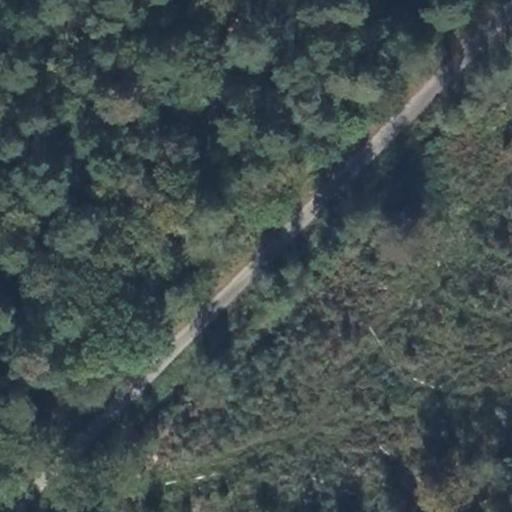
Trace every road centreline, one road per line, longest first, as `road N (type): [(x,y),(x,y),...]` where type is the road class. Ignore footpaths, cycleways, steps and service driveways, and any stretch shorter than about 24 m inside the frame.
road 1 (track): [(511,1),(110,405)]
road 2 (track): [(110,405),(5,511)]
